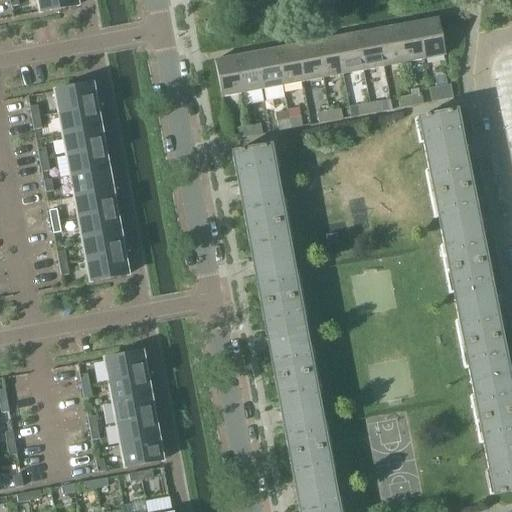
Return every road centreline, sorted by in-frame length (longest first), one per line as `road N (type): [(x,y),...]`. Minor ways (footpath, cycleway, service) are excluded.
road 1 (residential): [(511,293),(467,70),(474,52),(511,44)]
road 2 (residential): [(93,45),(145,314)]
road 3 (residential): [(213,301),(163,32)]
road 4 (residential): [(252,511),(213,301)]
road 5 (residential): [(145,314),(182,511)]
road 6 (residential): [(0,342),(145,314)]
